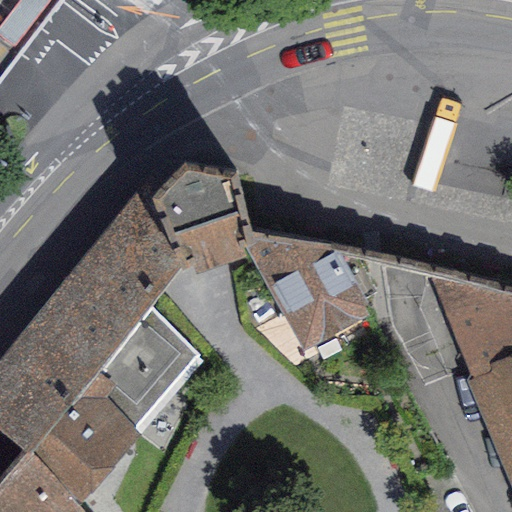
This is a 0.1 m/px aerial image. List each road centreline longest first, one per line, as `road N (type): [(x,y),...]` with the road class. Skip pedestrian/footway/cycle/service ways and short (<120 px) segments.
road 1 (secondary): [(511,12),(344,28),(231,69),(115,136),(0,257)]
road 2 (secondary): [(231,0),(150,43),(0,189)]
